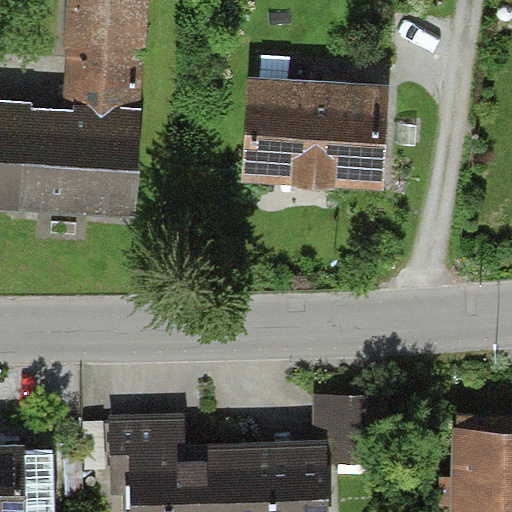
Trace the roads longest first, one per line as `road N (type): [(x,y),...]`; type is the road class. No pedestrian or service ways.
road 1 (unclassified): [(511,314),(0,328)]
road 2 (track): [(473,0),(421,317)]
